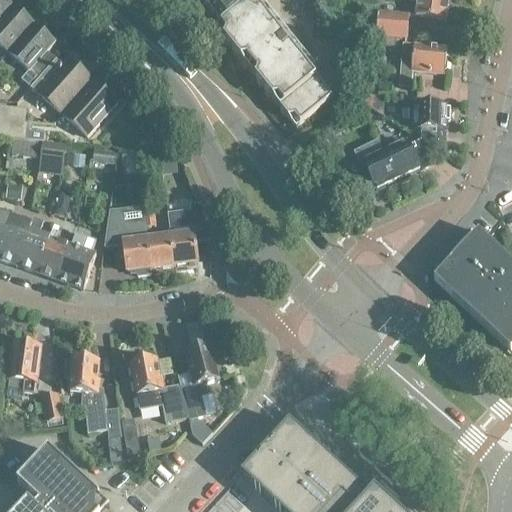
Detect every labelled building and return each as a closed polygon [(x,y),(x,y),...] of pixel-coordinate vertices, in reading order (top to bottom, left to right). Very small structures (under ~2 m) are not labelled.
[(0,0),(0,22),(13,8),(3,0),(0,0)] [(216,32),(253,2),(255,0),(199,0),(221,26),(216,31),(216,32)] [(449,0),(391,0),(418,4),(415,18),(446,23),(449,0)] [(253,2),(216,32),(296,130),(332,100),(253,2)] [(13,8),(0,22),(0,47),(8,55),(34,27),(13,8)] [(386,40),(396,41),(396,40),(406,41),(408,17),(378,15),(376,39),(386,40)] [(34,27),(8,55),(30,74),(31,72),(40,79),(55,62),(47,54),(55,45),(34,27)] [(395,54),(396,41),(386,40),(385,53),(395,54)] [(411,91),(412,74),(444,77),(444,75),(446,72),(447,65),(445,61),(446,51),(403,47),(399,90),(411,91)] [(55,62),(40,79),(31,90),(62,118),(92,84),(67,61),(61,67),(55,62)] [(92,84),(62,118),(88,140),(118,106),(92,84)] [(360,104),(383,119),(384,99),(359,97),(360,104)] [(414,141),(424,148),(426,144),(445,146),(445,123),(450,123),(450,111),(446,111),(446,109),(415,108),(414,135),(415,135),(415,139),(414,141)] [(0,123),(26,125),(27,113),(0,109),(0,123)] [(29,126),(26,125),(0,123),(0,141),(27,144),(29,126)] [(424,148),(414,141),(412,143),(409,145),(409,144),(384,156),(399,187),(411,182),(409,178),(431,167),(423,150),(424,148)] [(11,159),(38,162),(42,146),(12,143),(11,159)] [(42,146),(38,162),(40,162),(40,164),(64,166),(66,147),(42,145),(42,146)] [(399,187),(384,156),(379,147),(357,157),(361,166),(361,167),(366,178),(368,177),(376,194),(387,189),(389,193),(399,187)] [(65,169),(88,172),(91,150),(67,148),(65,169)] [(115,167),(117,154),(94,152),(92,164),(115,167)] [(21,203),(22,190),(8,188),(6,201),(21,203)] [(206,230),(201,207),(180,209),(183,237),(170,239),(174,269),(198,266),(195,245),(194,236),(193,233),(206,230)] [(3,241),(11,220),(0,215),(0,255),(5,242),(3,241)] [(145,231),(156,229),(154,215),(143,217),(145,231)] [(5,242),(0,255),(0,263),(16,270),(31,227),(11,220),(3,241),(5,242)] [(50,243),(48,242),(39,239),(44,224),(33,220),(31,227),(16,270),(36,277),(42,257),(44,257),(50,243)] [(64,266),(70,250),(54,244),(59,230),(53,227),(48,242),(50,243),(44,257),(42,257),(36,277),(55,284),(62,265),(64,266)] [(510,354),(511,352),(511,266),(478,235),(434,282),(510,354)] [(174,269),(170,239),(147,242),(151,272),(174,269)] [(151,272),(147,242),(123,245),(127,275),(151,272)] [(62,265),(55,284),(83,294),(96,259),(70,250),(64,266),(62,265)] [(15,347),(10,384),(26,386),(25,398),(35,400),(37,389),(39,389),(41,375),(39,375),(43,351),(15,347)] [(212,350),(209,351),(206,348),(196,351),(195,355),(188,357),(192,374),(186,375),(190,388),(180,391),(189,424),(219,416),(213,396),(210,397),(207,386),(220,383),(212,350)] [(159,380),(155,362),(147,364),(144,361),(134,363),(133,367),(129,368),(138,409),(153,406),(154,408),(166,406),(170,426),(187,423),(179,389),(164,392),(162,379),(159,380)] [(99,367),(91,366),(88,362),(79,362),(76,364),(74,364),(74,365),(68,365),(66,383),(72,384),(71,395),(82,397),(81,412),(86,412),(88,436),(107,434),(109,442),(121,440),(117,411),(105,413),(103,392),(101,392),(101,387),(97,387),(99,367)] [(46,425),(63,422),(59,396),(41,400),(46,425)] [(121,424),(127,459),(140,456),(134,421),(121,424)] [(277,511),(382,511),(290,426),(241,479),(277,511)] [(33,511),(27,506),(21,511),(105,511),(109,509),(48,453),(18,487),(39,507),(34,511),(33,511)]
